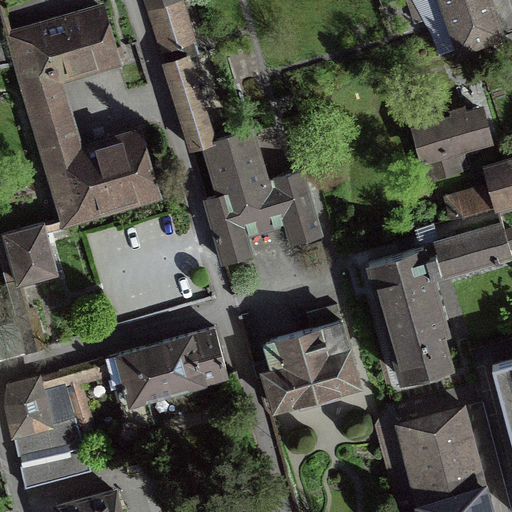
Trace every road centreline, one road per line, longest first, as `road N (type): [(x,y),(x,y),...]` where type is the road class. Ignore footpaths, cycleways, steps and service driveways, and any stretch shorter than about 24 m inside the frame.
road 1 (residential): [(226,307),(130,0)]
road 2 (residential): [(0,371),(226,307)]
road 3 (residential): [(285,511),(226,307)]
